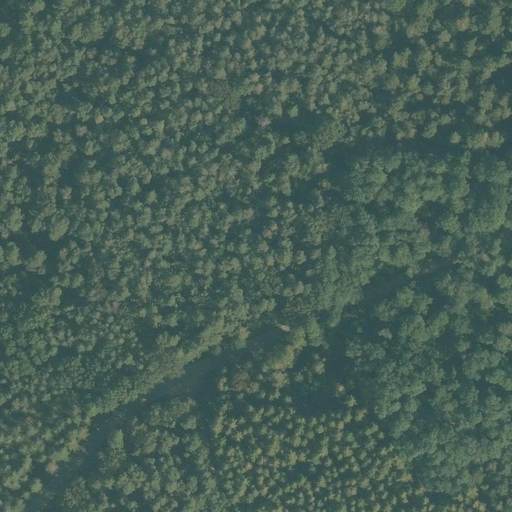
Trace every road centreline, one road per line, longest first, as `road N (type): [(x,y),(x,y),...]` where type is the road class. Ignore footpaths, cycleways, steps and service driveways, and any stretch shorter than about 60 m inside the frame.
road 1 (unclassified): [(31,511),(114,419),(185,374),(511,239)]
road 2 (track): [(0,304),(147,362),(165,386)]
road 3 (track): [(185,374),(221,511)]
